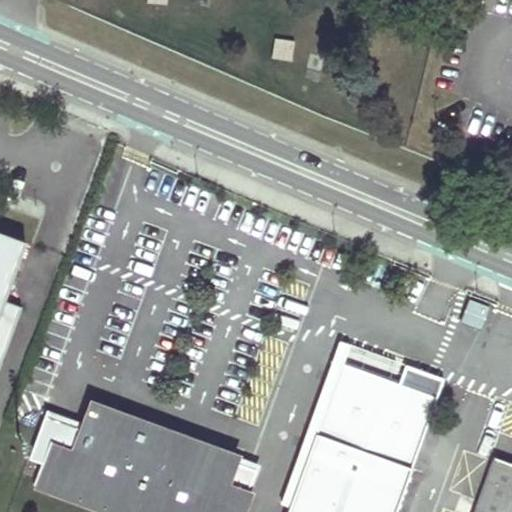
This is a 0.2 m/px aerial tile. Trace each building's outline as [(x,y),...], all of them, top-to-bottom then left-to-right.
[(0,309),(25,242),(0,233),(0,309)] [(490,306),(470,298),(461,321),(481,329),(490,306)] [(393,511),(433,399),(340,364),(288,511),(393,511)] [(229,485),(238,462),(90,407),(73,454),(49,445),(34,485),(107,511),(224,511),(220,510),(229,485)] [(511,511),(511,463),(493,457),(473,511),(511,511)] [(224,511),(244,511),(252,494),(229,485),(220,510),(224,511)]
